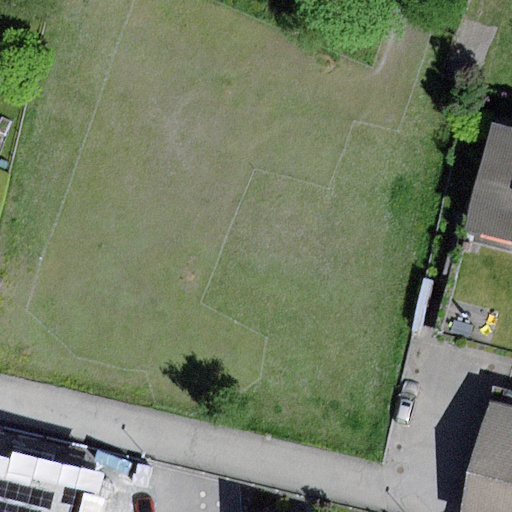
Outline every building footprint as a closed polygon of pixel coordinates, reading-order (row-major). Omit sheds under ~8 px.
[(511,129),(494,125),(465,231),(511,243),(511,129)] [(511,243),(465,231),(446,300),(511,317),(511,243)] [(511,511),(511,406),(492,401),(462,511),(511,511)] [(46,511),(54,481),(0,468),(0,511),(46,511)] [(91,511),(97,492),(54,481),(46,511),(91,511)]
